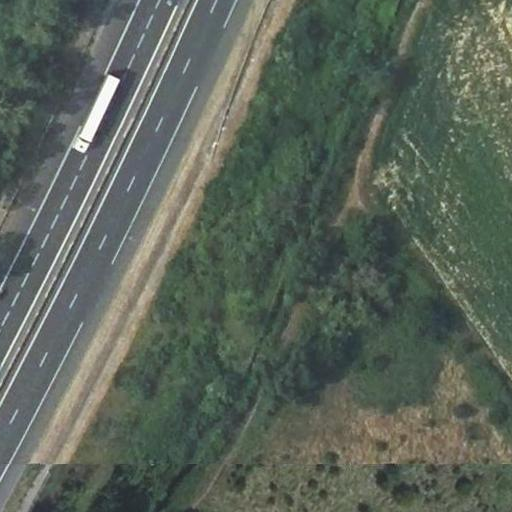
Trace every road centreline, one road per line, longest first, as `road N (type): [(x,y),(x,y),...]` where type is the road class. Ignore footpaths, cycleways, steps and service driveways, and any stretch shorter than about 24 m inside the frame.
road 1 (track): [(419,0),(353,159),(350,192),(226,454),(185,511)]
road 2 (motorway): [(0,444),(217,0)]
road 3 (motorway): [(157,0),(0,326)]
road 4 (track): [(350,192),(382,230),(405,243),(511,393)]
